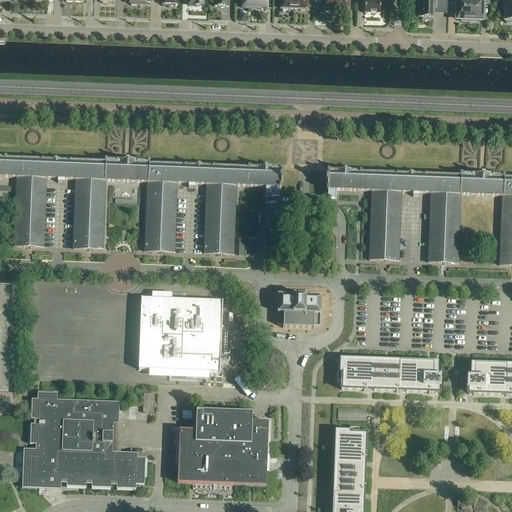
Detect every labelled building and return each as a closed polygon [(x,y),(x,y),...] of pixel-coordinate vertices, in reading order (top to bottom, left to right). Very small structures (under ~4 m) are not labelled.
[(188,0),(189,7),(194,7),(196,7),(197,8),(200,8),(201,7),(203,8),(203,0),(188,0)] [(215,0),(215,8),(218,8),(221,9),(225,8),(228,9),(228,0),(215,0)] [(249,9),(254,10),(254,0),(242,0),(242,9),(244,9),(244,10),(248,10),(249,9)] [(254,0),(254,10),(260,10),(261,11),(265,11),(265,10),(267,10),(267,0),(254,0)] [(288,11),(294,11),(294,0),(280,0),(281,0),(280,10),(282,11),(283,12),(287,12),(288,11)] [(294,0),(294,11),(299,11),(301,12),(304,12),(306,11),(307,11),(307,1),(308,0),(294,0)] [(330,13),(335,13),(335,0),(322,0),(322,10),(324,10),(324,13),(330,13)] [(335,0),(335,13),(340,13),(340,14),(347,14),(347,11),(349,11),(349,1),(349,0),(335,0)] [(364,0),(364,2),(365,2),(364,15),(380,15),(380,2),(379,2),(379,0),(364,0)] [(417,0),(418,7),(420,7),(420,19),(422,19),(422,21),(430,22),(430,20),(432,20),(433,10),(435,10),(435,7),(447,7),(447,0),(417,0)] [(461,23),(469,23),(469,0),(450,0),(450,4),(456,5),(457,6),(457,21),(461,21),(461,23)] [(469,0),(469,23),(477,23),(477,21),(482,21),(482,7),(483,6),(489,6),(489,0),(469,0)] [(504,22),(507,22),(507,24),(511,24),(511,0),(511,1),(505,0),(505,2),(503,2),(502,10),(505,10),(504,22)] [(76,164),(34,163),(34,162),(30,162),(6,162),(6,160),(0,160),(0,178),(16,180),(13,248),(44,250),(46,181),(58,181),(57,184),(64,185),(64,181),(75,182),(73,251),(103,252),(105,183),(147,185),(144,253),(174,255),(177,186),(188,186),(188,189),(195,190),(195,187),(206,187),(203,256),(233,257),(236,188),(265,189),(265,198),(279,198),(280,190),(281,190),(281,182),(282,183),(282,179),(282,171),(248,170),(248,171),(223,170),(223,169),(219,169),(219,170),(177,168),(177,167),(173,167),(173,168),(149,167),(149,165),(130,164),(130,163),(124,163),(124,164),(104,163),(104,165),(80,164),(81,164),(76,163),(76,164)] [(435,178),(435,177),(431,177),(431,178),(389,176),(389,175),(385,175),(385,176),(361,175),(361,174),(346,174),(346,173),(342,173),(327,173),(327,180),(326,180),(326,184),(327,184),(326,192),(328,192),(327,200),(336,200),(336,192),(371,193),(368,262),(399,263),(401,195),(413,195),(412,198),(419,198),(419,195),(430,196),(428,264),(458,265),(460,197),(502,198),(499,267),(511,267),(511,180),(504,180),(504,178),(484,177),(484,176),(479,176),(479,177),(460,176),(459,179),(435,178)] [(0,395),(8,396),(9,353),(6,353),(7,332),(10,332),(12,289),(0,288),(0,395)] [(283,327),(283,329),(314,331),(314,328),(319,328),(321,299),(278,297),(277,327),(283,327)] [(221,346),(222,310),(223,308),(223,302),(186,301),(141,299),(139,337),(138,372),(165,373),(196,374),(197,374),(199,375),(213,375),(215,375),(220,375),(220,369),(221,346)] [(342,375),(341,391),(358,392),(358,390),(363,390),(363,393),(368,393),(368,392),(390,393),(391,391),(396,391),(396,394),(401,394),(423,394),(423,392),(428,392),(428,395),(433,395),(439,395),(439,389),(440,389),(441,377),(437,377),(438,364),(340,360),(339,375),(342,375)] [(511,366),(470,365),(470,379),(467,378),(466,390),(467,390),(467,396),(473,396),(473,397),(478,397),(478,394),(483,394),(483,397),(505,397),(505,398),(510,398),(510,395),(511,395),(511,366)] [(22,490),(61,492),(61,486),(66,486),(66,489),(85,489),(85,484),(91,484),(91,490),(111,491),(111,485),(116,485),(116,491),(136,491),(136,487),(144,487),(145,461),(137,461),(137,456),(112,455),(113,426),(118,426),(119,405),(57,403),(57,396),(38,396),(37,402),(32,402),(31,421),(36,421),(36,427),(31,427),(30,446),(35,446),(35,452),(24,451),(22,490)] [(177,485),(266,489),(267,475),(266,475),(268,423),(252,422),(252,415),(196,413),(195,433),(179,432),(177,485)] [(365,453),(366,436),(349,435),(350,433),(335,432),(331,511),(362,511),(364,496),(364,491),(361,491),(361,485),(364,485),(365,463),(366,458),(362,458),(363,453),(365,453)]
